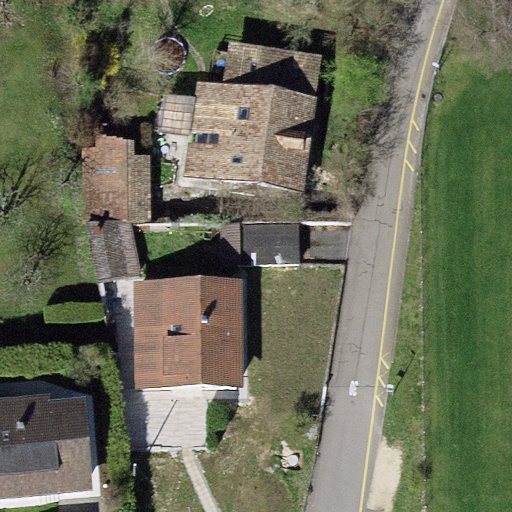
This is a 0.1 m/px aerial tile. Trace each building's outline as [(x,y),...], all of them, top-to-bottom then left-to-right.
[(222,85),(195,81),(182,176),(301,193),(321,55),(228,42),(222,85)] [(132,141),(83,134),(87,219),(150,217),(149,157),(132,155),(132,141)] [(129,221),(87,223),(98,282),(141,276),(129,221)] [(298,222),(220,223),(220,265),(298,264),(298,222)] [(241,280),(132,281),(133,387),(243,386),(241,280)] [(50,393),(0,397),(0,498),(94,490),(86,397),(50,400),(50,393)]
